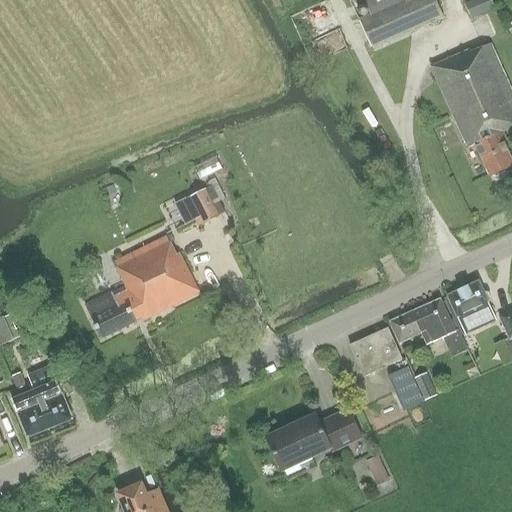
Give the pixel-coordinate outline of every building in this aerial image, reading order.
[(350,0),(351,2),(355,0),(364,0),(371,15),(360,20),(373,50),(444,18),(436,0),(350,0)] [(471,17),(491,9),(486,0),(474,0),(466,4),(471,17)] [(511,128),(511,90),(491,43),(471,52),(470,50),(431,68),(468,149),(475,145),(490,177),(493,176),(497,177),(502,175),(503,171),(511,167),(511,161),(505,145),(507,141),(503,132),(511,128)] [(212,188),(206,191),(211,201),(217,198),(212,188)] [(211,201),(206,191),(185,202),(187,206),(197,224),(196,224),(198,229),(220,218),(217,213),(223,210),(217,198),(211,201)] [(177,255),(167,236),(114,262),(126,286),(86,306),(102,340),(141,320),(142,322),(200,293),(180,253),(177,255)] [(465,334),(496,320),(489,304),(491,299),(489,294),(484,293),(479,283),(448,297),(465,334)] [(424,333),(429,345),(443,339),(452,359),(468,351),(459,331),(455,332),(440,300),(390,323),(400,344),(424,333)] [(511,340),(511,311),(499,318),(510,341),(511,340)] [(0,347),(15,342),(14,340),(20,336),(10,314),(0,319),(0,347)] [(365,378),(403,361),(388,329),(350,347),(365,378)] [(51,365),(59,381),(71,375),(61,355),(49,362),(51,365)] [(59,381),(51,365),(27,375),(34,391),(12,401),(17,413),(28,438),(73,420),(62,395),(62,394),(57,382),(59,381)] [(422,402),(407,368),(390,376),(406,410),(422,402)] [(21,374),(13,377),(19,390),(26,387),(21,374)] [(426,401),(437,396),(427,374),(416,379),(426,401)] [(362,438),(349,410),(320,424),(316,416),(267,438),(283,471),(335,447),(337,450),(362,438)] [(378,488),(391,482),(379,456),(366,462),(378,488)] [(146,495),(141,485),(119,495),(124,508),(122,510),(121,511),(168,511),(158,490),(146,495)]
